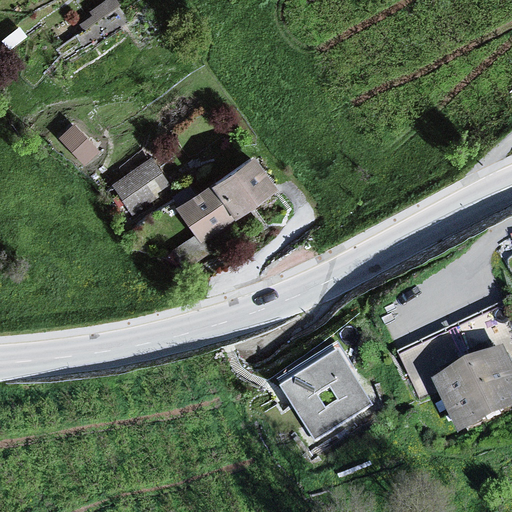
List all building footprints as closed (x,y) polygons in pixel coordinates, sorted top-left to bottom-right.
[(119,4),(115,0),(105,0),(89,12),(92,16),(80,23),(84,28),(119,4)] [(71,127),(56,140),(77,164),(92,151),(71,127)] [(255,158),(179,209),(202,243),(278,192),(255,158)] [(105,183),(126,213),(163,187),(144,161),(129,171),(124,165),(113,172),(116,176),(105,183)] [(339,350),(281,385),(311,436),(370,401),(339,350)] [(511,369),(506,356),(435,386),(457,438),(511,414),(511,369)]
